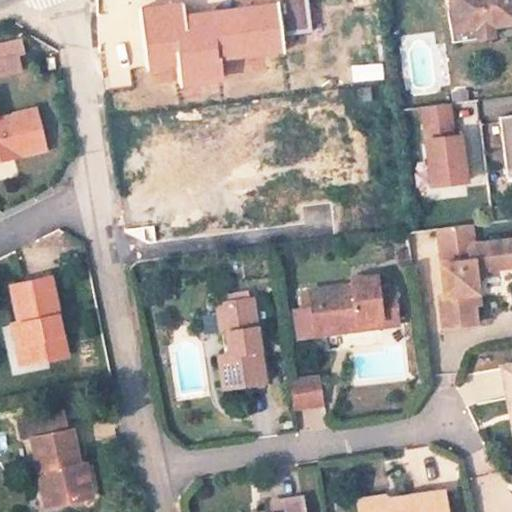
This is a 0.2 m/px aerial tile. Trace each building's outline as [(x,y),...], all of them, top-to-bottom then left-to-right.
[(511,13),(511,0),(459,0),(454,1),(458,33),(498,28),(497,15),(511,13)] [(283,49),(278,6),(210,14),(211,24),(186,28),(184,17),(183,5),(138,11),(145,66),(176,62),(178,84),(219,79),(217,57),(283,49)] [(211,24),(210,14),(184,17),(186,28),(211,24)] [(0,43),(0,75),(21,71),(18,56),(22,54),(19,39),(0,43)] [(453,95),(426,98),(434,176),(469,172),(464,126),(456,127),(453,95)] [(474,99),(462,100),(464,124),(476,123),(474,99)] [(0,159),(48,148),(38,109),(0,117),(0,159)] [(511,111),(503,112),(509,172),(511,171),(511,111)] [(473,241),(478,240),(474,219),(441,224),(448,261),(469,258),(468,248),(473,241)] [(473,282),(487,263),(508,259),(504,236),(478,240),(473,241),(468,248),(469,258),(448,261),(440,263),(445,296),(438,298),(443,328),(476,322),(471,291),(474,291),(473,282)] [(381,312),(374,271),(349,275),(350,283),(318,289),(321,305),(309,308),(314,335),(347,329),(345,320),(381,312)] [(84,360),(72,286),(30,291),(36,326),(43,366),(84,360)] [(321,305),(318,289),(307,290),(309,308),(321,305)] [(265,385),(250,298),(216,304),(220,337),(227,336),(230,355),(219,358),(224,392),(265,385)] [(383,323),(381,312),(345,320),(347,329),(383,323)] [(43,366),(36,326),(27,328),(34,368),(43,366)] [(327,404),(322,375),(290,381),(295,409),(327,404)] [(81,439),(78,423),(32,431),(35,450),(48,448),(48,446),(81,439)] [(96,472),(89,438),(81,440),(81,439),(48,446),(60,511),(72,511),(103,506),(96,472)] [(112,505),(105,470),(96,472),(103,506),(112,505)] [(452,511),(448,490),(397,497),(388,491),(364,496),(366,511),(452,511)] [(309,511),(307,499),(277,503),(278,511),(309,511)]
